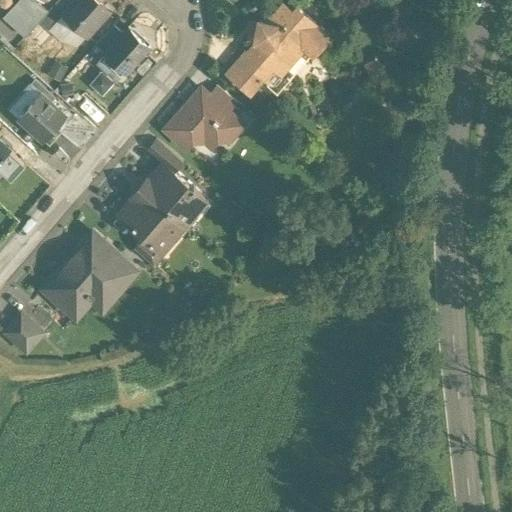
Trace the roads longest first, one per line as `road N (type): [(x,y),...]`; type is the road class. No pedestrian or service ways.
road 1 (tertiary): [(473,511),(456,343),(453,167),(462,98),(490,0)]
road 2 (residential): [(0,272),(171,78),(187,49),(177,0)]
road 3 (track): [(0,377),(138,351),(263,289)]
